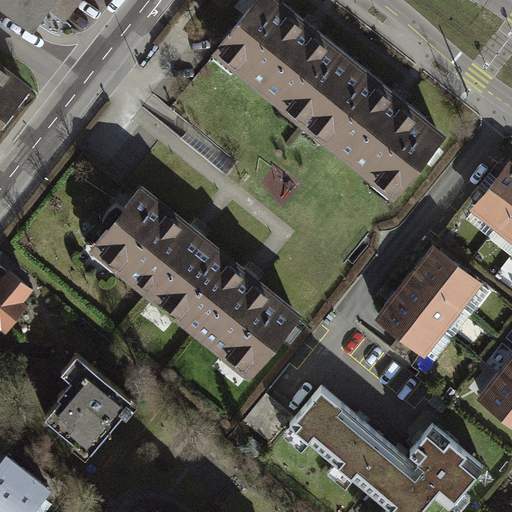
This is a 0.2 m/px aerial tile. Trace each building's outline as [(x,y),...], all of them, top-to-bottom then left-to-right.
[(60,0),(4,0),(42,26),(60,0)] [(311,29),(273,0),(263,0),(217,60),(395,199),(446,134),(406,103),(311,29)] [(0,133),(27,100),(0,78),(0,133)] [(511,159),(474,207),(511,237),(511,159)] [(181,210),(146,180),(95,242),(248,368),(298,307),(264,279),(181,210)] [(484,284),(431,243),(417,261),(403,279),(389,298),(373,318),(426,359),(484,284)] [(36,288),(0,258),(0,321),(5,326),(36,288)] [(135,398),(75,349),(60,367),(73,378),(44,413),(88,449),(121,408),(125,411),(135,398)] [(511,352),(509,356),(493,376),(478,395),(511,421),(511,352)] [(342,402),(321,383),(287,423),(385,505),(379,511),(412,511),(435,485),(452,499),(475,471),(459,458),(466,450),(446,433),(439,440),(424,428),(417,436),(407,449),(415,456),(411,460),(392,445),(342,402)] [(28,511),(53,480),(6,445),(0,452),(0,511),(28,511)]
